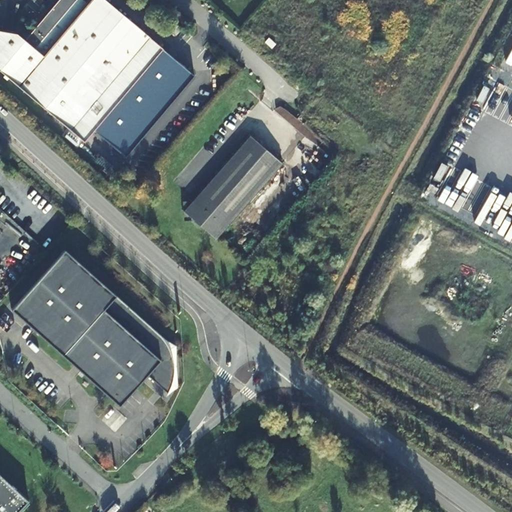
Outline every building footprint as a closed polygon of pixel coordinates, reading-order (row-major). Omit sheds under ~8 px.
[(0,35),(0,76),(82,146),(160,54),(95,0),(92,0),(85,9),(75,0),(64,0),(25,47),(18,40),(0,35)] [(182,29),(177,25),(172,31),(177,35),(182,29)] [(182,209),(214,238),(280,162),(248,134),(182,209)] [(163,338),(160,335),(65,249),(11,310),(119,406),(147,375),(167,393),(169,389),(171,385),(172,381),(173,377),(173,373),(173,369),(173,365),(173,361),(172,357),(171,353),(169,349),(167,345),(165,341),(163,338)] [(0,511),(16,511),(29,499),(0,472),(0,511)]
